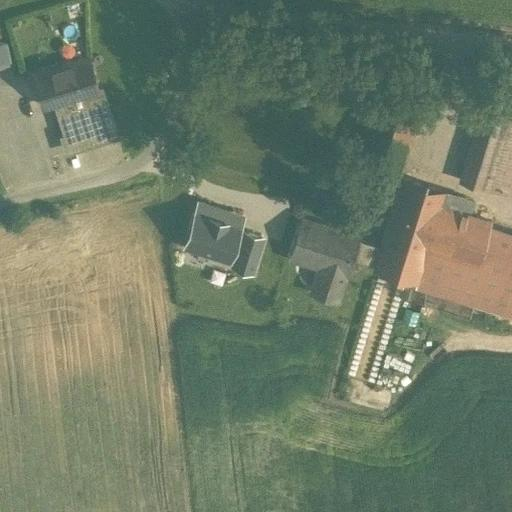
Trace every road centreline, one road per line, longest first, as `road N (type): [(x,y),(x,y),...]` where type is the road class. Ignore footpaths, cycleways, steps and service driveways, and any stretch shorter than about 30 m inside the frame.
road 1 (unclassified): [(195,8),(511,38)]
road 2 (unclassified): [(195,8),(159,128),(141,158),(108,175),(0,201)]
